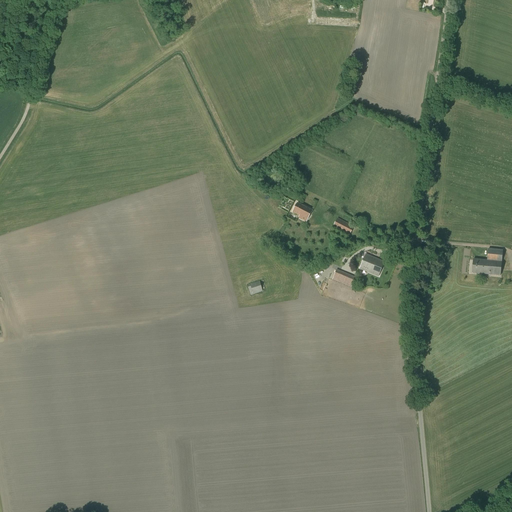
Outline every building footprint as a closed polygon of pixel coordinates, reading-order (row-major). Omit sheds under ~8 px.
[(299,216),(298,218),(307,223),(313,211),(297,203),(292,212),(299,216)] [(354,227),(338,218),(333,227),(349,236),(354,227)] [(487,261),(473,259),(472,273),(500,276),(503,251),(488,249),(487,261)] [(360,269),(379,276),(384,263),(366,255),(360,269)] [(341,272),(340,272),(336,270),(333,279),(336,281),(351,288),(355,278),(355,277),(341,272)] [(263,292),(260,281),(250,284),(251,286),(248,287),(251,296),(263,292)]
